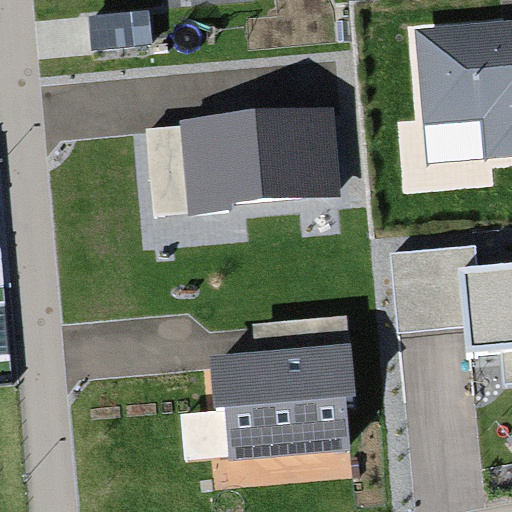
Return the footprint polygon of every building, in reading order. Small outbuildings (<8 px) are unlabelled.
[(130,0),(68,0),(70,15),(132,10),(130,0)] [(478,144),(511,142),(511,0),(395,0),(401,92),(381,93),(385,175),(479,169),(478,144)] [(143,118),(150,212),(342,197),(335,104),(143,118)] [(511,263),(459,268),(466,352),(511,348),(511,263)] [(212,357),(219,462),(351,454),(344,348),(212,357)]
